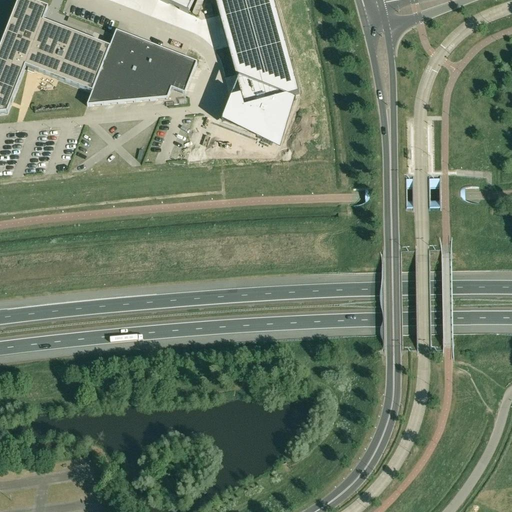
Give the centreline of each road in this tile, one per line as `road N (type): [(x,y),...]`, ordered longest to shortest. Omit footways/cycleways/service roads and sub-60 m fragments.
road 1 (motorway): [(511,288),(253,294),(0,318)]
road 2 (motorway): [(0,349),(270,325),(511,319)]
road 3 (tertiary): [(389,143),(390,408),(365,467),(320,511)]
road 4 (unclassified): [(511,393),(483,464),(450,511)]
road 5 (unclassified): [(219,47),(94,0)]
